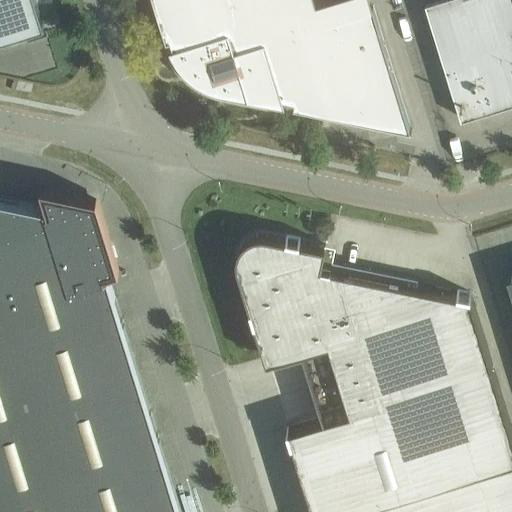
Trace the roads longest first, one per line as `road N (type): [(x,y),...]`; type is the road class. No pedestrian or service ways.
road 1 (unclassified): [(139,147),(449,210),(511,191)]
road 2 (unclassified): [(252,511),(139,147)]
road 3 (unknown): [(449,210),(429,148),(257,117)]
road 4 (unknown): [(511,117),(455,135),(416,0)]
road 5 (unclassified): [(139,147),(94,0)]
road 6 (unclassified): [(0,118),(139,147)]
